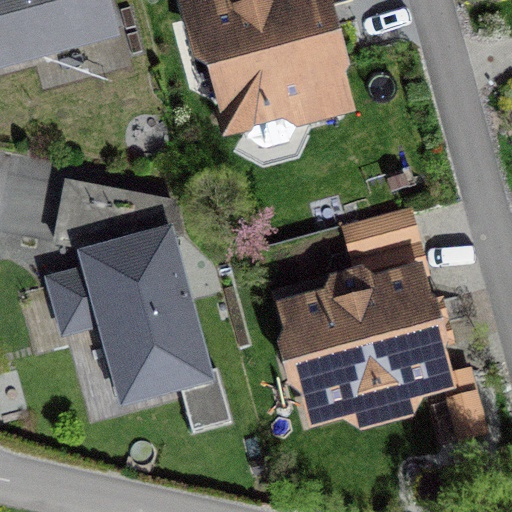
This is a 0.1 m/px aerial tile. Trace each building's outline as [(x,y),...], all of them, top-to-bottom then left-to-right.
[(0,0),(0,66),(109,38),(98,0),(0,0)] [(307,0),(210,0),(177,10),(219,151),(341,116),(307,0)] [(108,316),(133,401),(204,377),(157,203),(69,185),(59,240),(83,244),(89,276),(56,283),(69,326),(108,316)] [(344,238),(357,290),(407,275),(421,273),(408,222),(344,238)] [(303,436),(442,397),(407,275),(357,290),(268,315),(303,436)]
